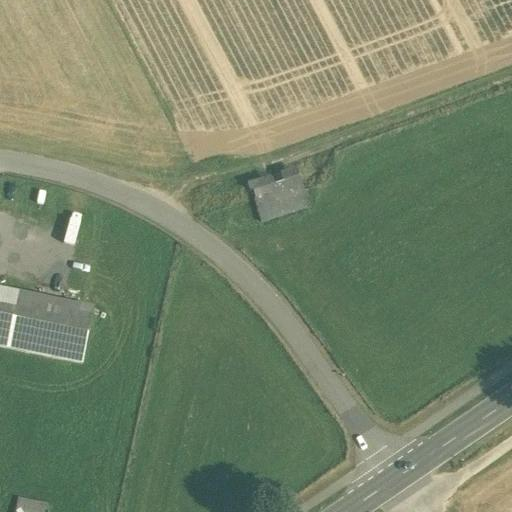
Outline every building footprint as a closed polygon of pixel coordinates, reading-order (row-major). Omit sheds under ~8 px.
[(296,171),(248,187),(253,201),(300,185),(296,171)] [(300,185),(253,201),(260,224),(308,208),(300,185)] [(66,206),(67,197),(41,193),(39,202),(66,206)] [(92,311),(0,291),(0,347),(81,365),(92,311)] [(46,511),(48,507),(17,500),(14,511),(46,511)]
